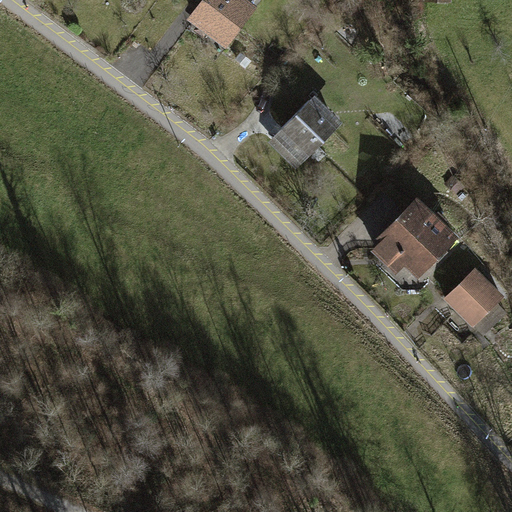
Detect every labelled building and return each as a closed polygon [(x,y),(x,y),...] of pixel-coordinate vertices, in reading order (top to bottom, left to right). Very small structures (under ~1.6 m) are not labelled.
[(210,0),(196,18),(226,41),(250,8),(238,0),(210,0)] [(256,0),(238,0),(250,8),(256,0)] [(282,128),(310,155),(337,127),(310,101),(282,128)] [(376,250),(396,270),(407,258),(418,270),(451,236),(441,227),(447,222),(438,213),(433,219),(418,204),(385,237),(387,239),(376,250)] [(502,297),(475,270),(446,298),(473,325),(502,297)]
